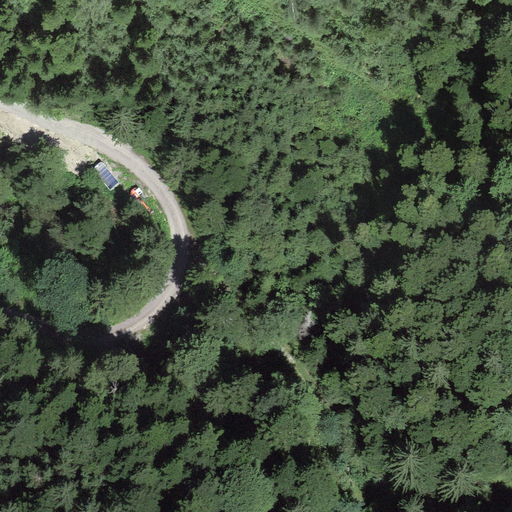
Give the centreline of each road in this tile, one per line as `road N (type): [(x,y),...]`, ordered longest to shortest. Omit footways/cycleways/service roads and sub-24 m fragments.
road 1 (track): [(0,313),(91,336),(126,324),(159,299),(175,266),(179,220),(149,168),(0,101)]
road 2 (track): [(177,245),(317,374),(350,445),(363,511)]
